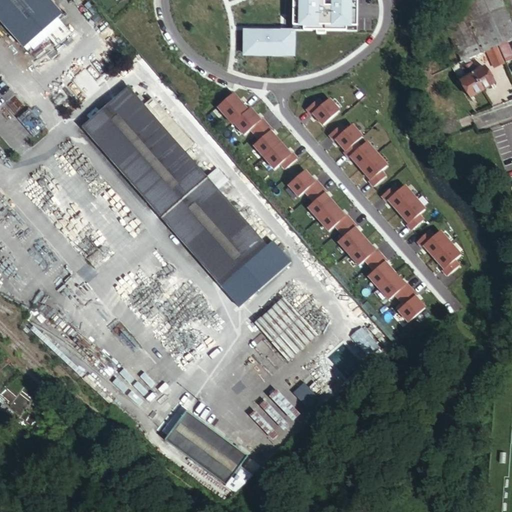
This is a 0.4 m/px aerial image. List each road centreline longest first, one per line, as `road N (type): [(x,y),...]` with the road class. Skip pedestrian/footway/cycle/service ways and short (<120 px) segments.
road 1 (residential): [(282,87),(291,119),(458,309)]
road 2 (residential): [(166,0),(170,22),(192,53),(230,78),(282,87)]
road 3 (residential): [(282,87),(335,72),(371,47),(387,20),(386,0)]
